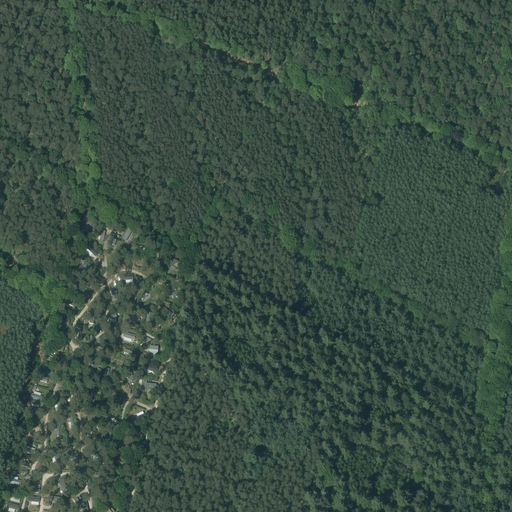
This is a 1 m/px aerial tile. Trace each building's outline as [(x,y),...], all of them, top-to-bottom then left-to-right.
[(104,210),(96,218),(100,221),(107,212),(104,210)] [(86,217),(83,220),(92,227),(95,224),(86,217)] [(115,217),(109,224),(112,227),(118,220),(115,217)] [(128,229),(122,239),(126,242),(132,232),(128,229)] [(143,241),(134,251),(138,255),(147,245),(143,241)] [(90,246),(87,249),(96,257),(99,254),(90,246)] [(173,259),(169,265),(176,271),(181,265),(173,259)] [(84,262),(82,266),(92,272),(94,268),(84,262)] [(145,291),(136,298),(138,302),(147,295),(145,291)] [(71,300),(69,304),(79,310),(81,306),(71,300)] [(162,306),(159,310),(169,317),(171,313),(162,306)] [(98,346),(96,349),(104,355),(106,352),(98,346)] [(90,358),(88,362),(98,368),(100,364),(90,358)] [(147,365),(146,369),(157,373),(158,369),(147,365)] [(133,369),(128,379),(132,382),(137,371),(133,369)] [(89,373),(87,375),(96,382),(98,379),(89,373)] [(95,388),(88,398),(91,400),(98,391),(95,388)] [(145,414),(134,418),(135,422),(146,418),(145,414)] [(108,417),(105,421),(114,428),(117,425),(108,417)] [(110,440),(109,447),(120,449),(122,442),(110,440)] [(121,456),(116,459),(119,463),(121,466),(126,463),(121,456)] [(61,479),(57,482),(64,492),(68,489),(61,479)] [(116,484),(111,481),(107,489),(115,493),(117,488),(114,487),(116,484)] [(77,498),(73,500),(80,510),(83,508),(81,504),(80,504),(77,498)]
